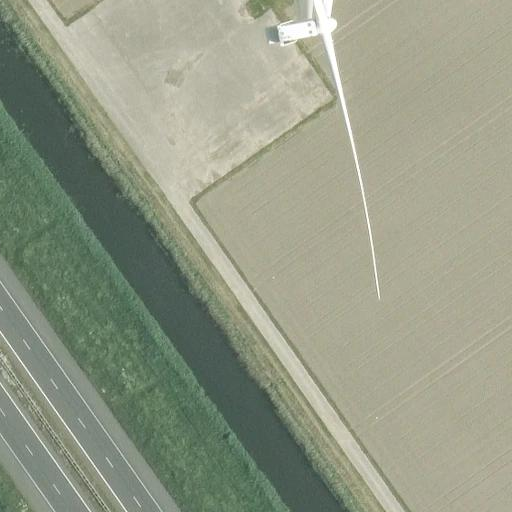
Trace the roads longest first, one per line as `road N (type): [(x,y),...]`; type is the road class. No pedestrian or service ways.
road 1 (motorway): [(154,511),(0,293)]
road 2 (motorway): [(0,411),(70,511)]
